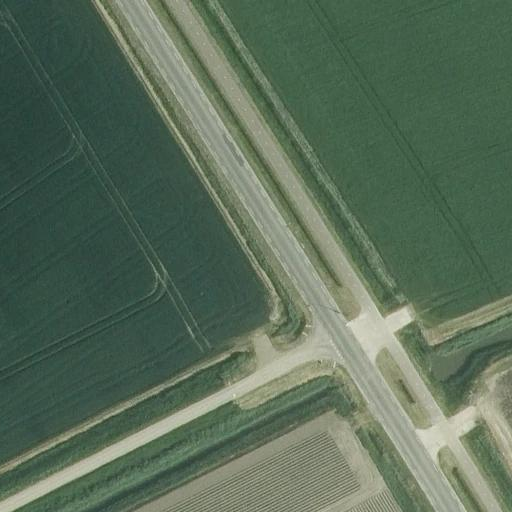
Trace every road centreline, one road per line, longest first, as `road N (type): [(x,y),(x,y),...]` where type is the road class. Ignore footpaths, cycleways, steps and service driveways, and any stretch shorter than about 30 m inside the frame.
road 1 (secondary): [(342,336),(131,0)]
road 2 (unclassified): [(0,511),(342,336)]
road 3 (secondary): [(447,511),(342,336)]
